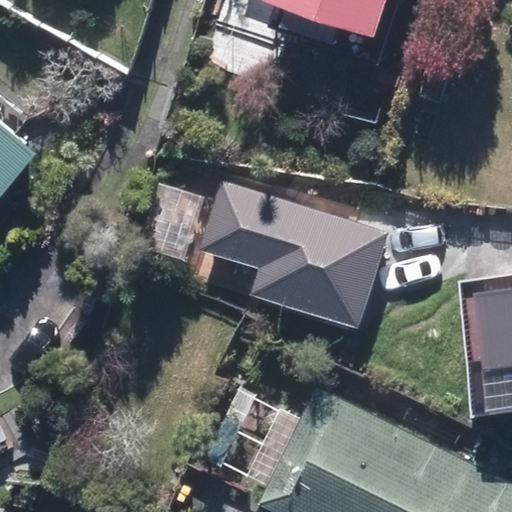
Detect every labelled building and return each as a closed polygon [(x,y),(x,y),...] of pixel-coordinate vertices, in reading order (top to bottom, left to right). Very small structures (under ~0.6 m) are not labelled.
[(277,0),(376,32),(386,0),(277,0)] [(0,205),(40,155),(0,123),(0,205)] [(356,328),(387,234),(222,180),(198,250),(258,270),(251,293),(356,328)] [(511,286),(478,291),(488,364),(511,360),(511,286)] [(511,511),(511,481),(323,387),(264,504),(279,511),(511,511)]
